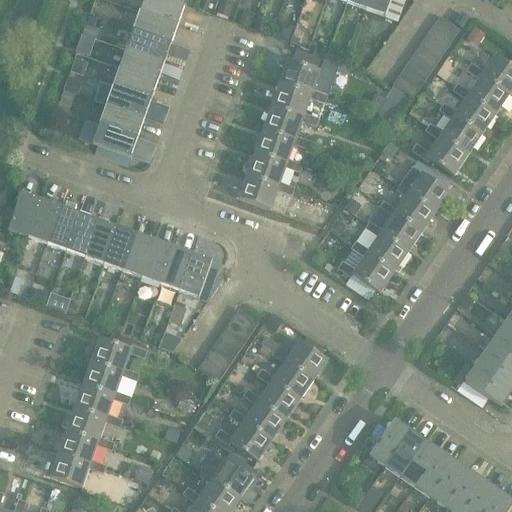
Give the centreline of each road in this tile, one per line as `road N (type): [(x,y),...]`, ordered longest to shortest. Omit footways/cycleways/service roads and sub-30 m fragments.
road 1 (unclassified): [(382,367),(511,183)]
road 2 (residential): [(155,204),(220,29)]
road 3 (unclassified): [(284,511),(382,367)]
road 4 (residential): [(382,367),(252,272)]
road 5 (residential): [(511,455),(382,367)]
road 6 (residential): [(155,204),(19,152)]
road 7 (residential): [(252,272),(259,246),(248,235),(155,204)]
